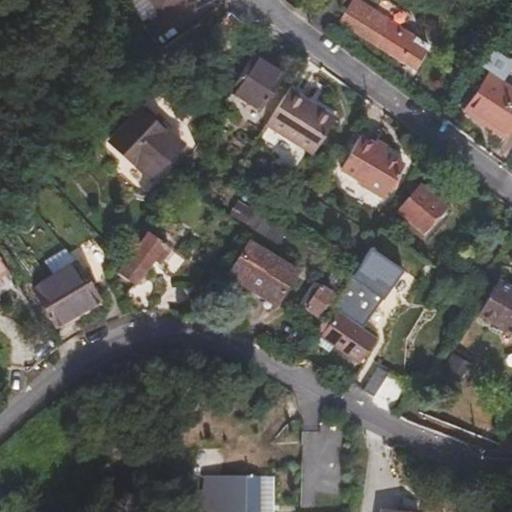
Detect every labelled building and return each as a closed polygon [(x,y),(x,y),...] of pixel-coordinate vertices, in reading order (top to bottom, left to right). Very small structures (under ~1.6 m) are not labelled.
[(132,0),(125,6),(139,25),(156,12),(159,15),(177,0),(132,0)] [(413,69),(429,44),(415,36),(411,41),(384,24),(386,21),(353,0),(352,0),(338,23),(413,69)] [(238,27),(228,16),(204,37),(215,49),(238,28),(238,27)] [(508,130),(511,124),(511,87),(500,80),(511,60),(511,58),(490,45),(479,63),(496,73),(494,76),(488,72),(464,111),(482,122),(486,116),(508,130)] [(280,78),(250,59),(230,92),(260,111),(280,78)] [(333,120),(286,89),(264,126),(310,156),(333,120)] [(179,146),(139,113),(109,148),(150,181),(179,146)] [(384,152),(360,137),(338,169),(357,182),(355,185),(379,200),(401,167),(382,155),(384,152)] [(103,177),(89,161),(60,186),(74,202),(103,177)] [(442,208),(418,187),(397,212),(422,233),(442,208)] [(227,216),(243,226),(244,225),(253,210),(236,200),(227,216)] [(287,226),(256,205),(253,210),(244,225),(254,231),(274,245),(287,226)] [(223,243),(230,248),(238,234),(230,230),(223,243)] [(268,255),(274,245),(254,231),(247,242),(268,255)] [(170,251),(149,233),(119,268),(134,282),(154,259),(159,264),(170,251)] [(268,255),(247,242),(225,277),(272,306),(294,271),(268,255)] [(52,274),(71,262),(63,249),(44,261),(52,274)] [(370,327),(409,267),(391,255),(387,259),(378,253),(363,277),(364,278),(368,280),(347,312),(370,327)] [(0,275),(8,270),(0,255),(0,275)] [(52,274),(29,287),(55,329),(101,301),(75,259),(71,262),(52,274)] [(511,323),(511,279),(503,274),(483,307),(511,323)] [(313,317),(333,287),(320,278),(315,286),(308,282),(294,305),(313,317)] [(134,284),(135,312),(153,312),(153,283),(134,284)] [(371,339),(327,311),(312,334),(357,363),(371,339)] [(382,377),(370,370),(358,389),(370,396),(382,377)] [(511,445),(503,440),(496,452),(511,454),(511,445)] [(226,475),(225,511),(263,511),(264,475),(226,475)]
